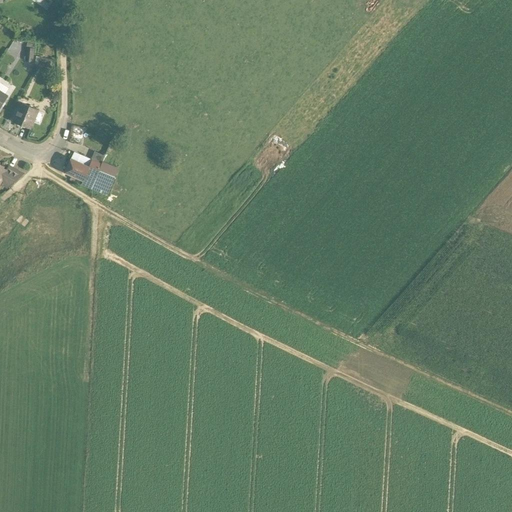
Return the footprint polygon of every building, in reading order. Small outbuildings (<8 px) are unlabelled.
[(50,61),(35,57),(34,63),(49,67),(50,61)] [(37,110),(21,104),(14,121),(30,128),(37,110)] [(92,161),(89,168),(89,169),(88,172),(96,176),(98,171),(105,155),(96,151),(92,161)] [(82,156),(79,164),(89,168),(92,161),(82,156)] [(79,164),(70,160),(64,173),(83,182),(88,172),(89,169),(89,168),(79,164)] [(3,167),(0,165),(0,183),(8,188),(22,176),(20,173),(8,166),(6,170),(2,168),(3,167)] [(115,179),(98,171),(96,176),(88,172),(83,182),(82,185),(104,195),(105,192),(109,193),(115,179)]
